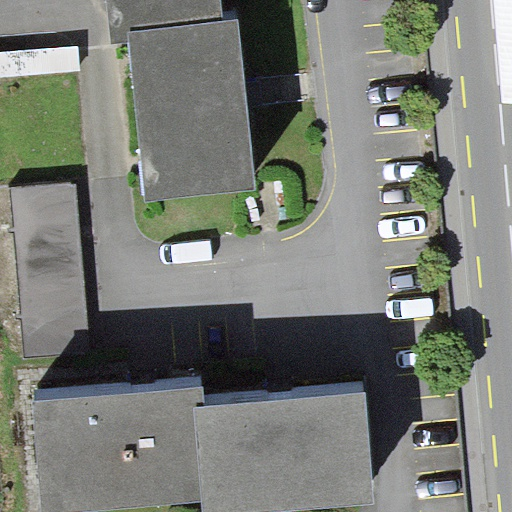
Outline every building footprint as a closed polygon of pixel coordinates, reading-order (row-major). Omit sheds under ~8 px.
[(108,0),(112,35),(131,33),(130,22),(221,13),(219,0),(108,0)] [(240,12),(221,13),(130,22),(131,33),(143,193),(255,180),(247,88),(240,12)] [(79,178),(14,182),(25,352),(89,348),(79,178)] [(152,378),(28,386),(35,495),(198,484),(192,389),(191,375),(152,378)] [(289,383),(192,389),(198,484),(199,499),(366,487),(358,378),(289,383)]
